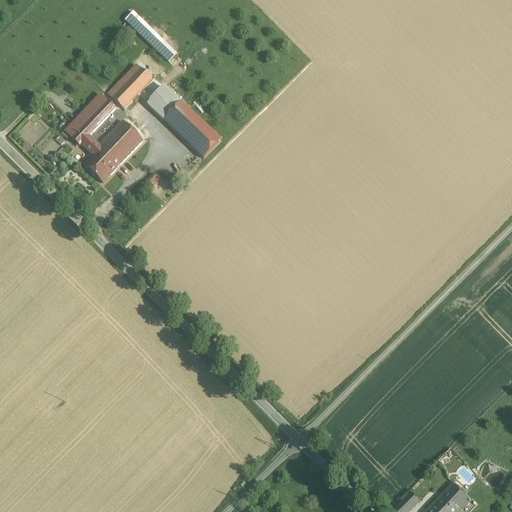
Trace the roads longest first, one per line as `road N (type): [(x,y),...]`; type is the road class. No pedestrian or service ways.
road 1 (tertiary): [(0,141),(373,511)]
road 2 (track): [(227,511),(511,227)]
